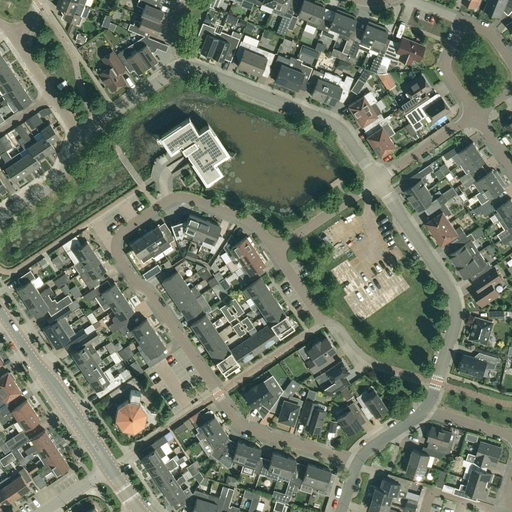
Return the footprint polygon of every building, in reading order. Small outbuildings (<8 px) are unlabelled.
[(63,19),(79,25),(82,16),(80,16),(85,5),(84,4),(72,0),(58,0),(56,7),(67,11),(63,19)] [(153,0),(152,0),(138,0),(136,5),(143,8),(141,15),(142,16),(143,16),(158,22),(160,17),(161,17),(163,17),(164,13),(163,11),(162,11),(163,10),(151,6),(153,0)] [(283,15),(291,18),(292,15),(295,7),(288,4),(289,0),(276,0),(273,7),(271,12),(283,16),(283,15)] [(303,0),(297,15),(307,19),(310,13),(314,3),(307,0),(303,0)] [(321,16),(324,7),(325,4),(315,0),(314,3),(310,13),(307,19),(306,23),(321,29),(326,18),(321,16)] [(511,8),(511,0),(489,0),(485,10),(500,16),(505,2),(511,8)] [(336,11),(335,11),(331,21),(326,18),(321,29),(327,32),(328,35),(337,38),(337,36),(339,31),(346,13),(337,9),(336,11)] [(339,31),(337,36),(344,38),(346,34),(349,36),(356,19),(355,19),(356,17),(346,13),(339,31)] [(283,16),(277,32),(284,35),(287,28),(291,18),(283,15),(283,16)] [(297,17),(292,15),(291,18),(287,28),(292,30),(297,17)] [(160,22),(158,22),(143,16),(142,16),(140,22),(135,20),(133,24),(130,23),(127,29),(144,36),(148,37),(150,32),(156,34),(160,22)] [(360,40),(370,44),(378,25),(368,21),(367,24),(367,23),(360,40)] [(211,56),(218,38),(212,36),(215,28),(202,23),(196,38),(204,41),(200,51),(211,56)] [(379,53),(387,31),(388,29),(378,25),(370,44),(369,48),(379,53)] [(225,41),(218,38),(211,56),(222,60),(227,49),(234,52),(239,38),(227,34),(225,41)] [(159,42),(148,37),(144,36),(132,44),(148,68),(158,62),(156,60),(157,60),(152,53),(155,51),(159,42)] [(342,52),(348,54),(354,40),(347,37),(342,52)] [(424,46),(402,37),(399,46),(389,41),(383,56),(397,62),(399,59),(410,63),(412,59),(418,61),(420,57),(422,56),(423,54),(423,52),(423,50),(424,46)] [(248,70),(257,47),(241,40),(235,54),(241,56),(237,66),(248,70)] [(360,42),(354,40),(348,54),(355,57),(360,42)] [(148,68),(132,44),(126,48),(126,47),(117,54),(124,65),(130,62),(137,73),(138,72),(140,74),(148,68)] [(300,51),(306,53),(309,47),(303,44),(300,51)] [(269,67),(274,54),(257,47),(248,70),(260,75),(264,65),(269,67)] [(112,90),(124,82),(118,73),(124,69),(112,51),(102,58),(108,67),(100,73),(104,78),(102,79),(106,84),(107,83),(112,90)] [(280,86),(284,88),(296,58),(291,56),(289,59),(278,54),(272,68),(278,70),(274,80),(279,82),(279,83),(280,86)] [(371,71),(376,73),(383,56),(377,54),(371,71)] [(0,71),(8,66),(3,57),(0,58),(0,71)] [(302,60),(296,58),(284,88),(289,89),(292,88),(297,89),(301,79),(307,81),(312,68),(301,63),(302,60)] [(0,83),(14,74),(8,66),(0,71),(0,83)] [(323,100),(333,74),(325,71),(324,73),(313,69),(308,82),(315,84),(311,95),(323,100)] [(358,78),(365,82),(371,71),(364,69),(358,78)] [(385,85),(388,90),(395,85),(392,81),(386,72),(377,73),(385,85)] [(0,92),(1,95),(20,82),(14,74),(0,83),(0,92)] [(341,77),(333,74),(323,100),(335,105),(341,88),(348,90),(353,78),(346,75),(344,81),(340,80),(341,77)] [(414,108),(414,107),(429,97),(425,92),(431,89),(422,76),(404,88),(411,98),(399,106),(404,114),(405,114),(414,108)] [(350,90),(357,94),(365,82),(358,78),(350,90)] [(25,91),(20,82),(1,95),(4,99),(1,102),(3,106),(7,103),(15,98),(25,91)] [(31,100),(25,91),(15,98),(7,103),(13,112),(31,100)] [(348,106),(355,116),(370,106),(370,105),(375,102),(368,92),(348,106)] [(409,122),(412,125),(429,114),(433,120),(449,109),(441,98),(431,105),(427,99),(415,108),(414,108),(405,114),(404,114),(409,122)] [(375,102),(370,105),(370,106),(355,116),(361,126),(370,120),(373,125),(383,118),(380,113),(382,112),(375,102)] [(32,116),(35,121),(45,135),(50,142),(59,137),(50,123),(45,126),(36,113),(32,116)] [(31,116),(26,120),(31,129),(37,125),(31,116)] [(390,121),(387,116),(383,118),(373,125),(377,130),(366,137),(373,147),(389,136),(395,133),(388,122),(390,121)] [(189,118),(161,136),(170,151),(181,144),(182,146),(181,147),(185,152),(186,151),(206,181),(220,172),(213,161),(227,152),(208,125),(198,131),(189,118)] [(411,136),(416,132),(412,125),(409,122),(404,126),(411,136)] [(28,134),(21,124),(15,128),(22,138),(28,134)] [(0,137),(0,141),(5,149),(11,145),(4,135),(0,137)] [(54,148),(50,142),(45,135),(36,141),(45,154),(54,148)] [(395,146),(389,136),(373,147),(380,157),(395,146)] [(37,160),(45,154),(36,141),(32,144),(29,139),(25,142),(37,160)] [(14,162),(5,149),(0,141),(0,154),(5,161),(4,165),(6,168),(5,168),(14,181),(23,175),(14,162)] [(22,156),(31,170),(40,164),(37,160),(25,142),(21,144),(24,149),(19,152),(22,156)] [(459,151),(465,161),(479,151),(473,142),(459,151)] [(447,160),(457,153),(454,148),(444,155),(447,160)] [(479,151),(465,161),(471,170),(486,160),(479,151)] [(22,156),(14,162),(23,175),(31,170),(22,156)] [(405,190),(412,200),(428,189),(424,183),(428,181),(425,176),(434,170),(430,164),(419,172),(422,177),(421,179),(405,190)] [(492,170),(478,180),(484,189),(501,178),(496,171),(495,170),(493,170),(492,170)] [(459,178),(463,183),(473,176),(469,171),(459,178)] [(466,188),(476,181),(473,176),(463,183),(466,188)] [(505,188),(504,188),(505,186),(505,184),(501,178),(484,189),(490,198),(505,188)] [(432,195),(428,189),(412,200),(418,210),(432,201),(436,208),(444,202),(447,201),(442,194),(441,195),(438,191),(432,195)] [(497,208),(503,217),(511,210),(511,199),(511,198),(497,208)] [(477,214),(482,211),(492,204),(488,199),(473,209),(477,214)] [(426,222),(434,234),(450,222),(446,215),(451,212),(444,202),(436,208),(432,211),(435,216),(426,222)] [(485,216),(495,209),(492,204),(482,211),(485,216)] [(511,224),(511,210),(503,217),(509,226),(511,224)] [(179,235),(191,240),(200,218),(189,214),(186,221),(184,221),(183,224),(179,223),(171,225),(175,237),(179,235)] [(203,239),(210,222),(200,218),(191,240),(201,244),(203,239)] [(220,226),(210,222),(203,239),(213,243),(220,226)] [(454,244),(458,241),(467,236),(460,226),(455,230),(450,222),(434,234),(441,245),(450,239),(454,244)] [(158,225),(148,231),(162,251),(171,245),(169,242),(174,239),(172,234),(168,228),(162,232),(158,225)] [(480,227),(471,233),(472,233),(476,239),(484,233),(480,227)] [(497,234),(501,239),(511,232),(507,227),(497,234)] [(153,258),(162,251),(148,231),(140,237),(152,256),(153,258)] [(504,244),(511,238),(511,234),(511,232),(501,239),(504,244)] [(448,255),(456,267),(479,252),(472,242),(476,239),(472,233),(471,233),(467,236),(458,241),(461,247),(448,255)] [(220,244),(225,237),(220,234),(215,241),(220,244)] [(223,247),(228,255),(232,260),(253,246),(246,236),(237,243),(231,234),(223,247)] [(75,236),(62,245),(66,252),(80,243),(75,236)] [(130,244),(139,257),(143,263),(152,256),(140,237),(130,244)] [(74,251),(80,260),(93,251),(87,242),(74,251)] [(218,247),(212,245),(210,252),(214,253),(218,247)] [(259,254),(253,246),(232,260),(238,269),(243,265),(259,254)] [(197,254),(195,253),(187,250),(184,257),(194,261),(197,254)] [(73,264),(79,273),(99,260),(93,251),(80,260),(73,264)] [(486,262),(479,252),(456,267),(464,278),(477,270),(480,275),(492,267),(488,261),(486,262)] [(240,275),(246,284),(257,276),(253,271),(265,264),(259,254),(243,265),(246,270),(240,275)] [(106,269),(99,260),(79,273),(89,289),(104,278),(101,273),(106,269)] [(163,263),(166,269),(171,266),(168,260),(163,263)] [(162,281),(168,291),(184,280),(180,275),(182,274),(183,268),(180,263),(174,267),(177,271),(162,281)] [(157,264),(147,270),(151,276),(161,270),(157,264)] [(204,279),(211,274),(206,267),(204,266),(198,270),(204,279)] [(495,267),(481,277),(485,283),(473,291),(482,305),(499,293),(493,284),(502,278),(495,267)] [(22,285),(17,289),(23,298),(36,289),(30,280),(34,277),(30,271),(18,279),(22,285)] [(228,275),(225,271),(216,277),(218,282),(228,275)] [(70,280),(65,273),(60,277),(65,283),(70,280)] [(208,281),(211,287),(218,282),(214,277),(208,281)] [(245,287),(251,296),(266,286),(260,277),(245,287)] [(115,283),(111,286),(107,280),(100,284),(101,285),(96,289),(95,288),(83,296),(87,302),(95,297),(101,306),(121,292),(115,283)] [(190,289),(184,280),(168,291),(174,299),(190,289)] [(174,299),(180,308),(196,298),(205,292),(202,288),(197,291),(194,286),(190,289),(174,299)] [(258,305),(272,295),(266,286),(251,296),(258,305)] [(29,307),(48,294),(52,291),(49,287),(39,294),(36,289),(23,298),(29,307)] [(111,306),(114,310),(127,301),(121,292),(101,306),(104,310),(111,306)] [(48,294),(29,307),(35,316),(54,304),(48,294)] [(60,309),(66,305),(71,301),(67,295),(55,303),(60,309)] [(258,305),(264,314),(279,304),(272,295),(258,305)] [(210,308),(206,303),(201,302),(199,303),(196,298),(180,308),(186,318),(202,307),(205,311),(210,308)] [(234,308),(239,305),(235,298),(228,302),(230,306),(232,305),(234,308)] [(133,310),(127,301),(114,310),(117,315),(113,317),(112,320),(113,322),(108,326),(112,333),(118,329),(117,326),(122,322),(120,319),(133,310)] [(81,313),(86,311),(82,303),(77,305),(81,313)] [(220,309),(224,315),(229,312),(227,308),(228,307),(226,304),(219,308),(220,309)] [(270,323),(285,313),(279,304),(264,314),(270,323)] [(43,329),(50,338),(70,324),(65,315),(71,311),(66,305),(60,309),(60,310),(45,320),(48,325),(43,329)] [(237,316),(244,312),(239,305),(234,308),(237,311),(235,312),(237,316)] [(205,314),(191,324),(197,333),(212,323),(224,315),(220,309),(210,316),(209,313),(206,315),(205,314)] [(92,324),(98,321),(92,312),(86,315),(92,324)] [(231,315),(229,312),(224,315),(229,322),(235,317),(233,314),(231,315)] [(294,327),(285,313),(270,323),(279,337),(294,327)] [(246,325),(250,321),(247,316),(240,320),(243,324),(244,323),(246,325)] [(486,343),(493,322),(476,317),(469,338),(486,343)] [(137,339),(153,328),(147,319),(133,328),(128,322),(118,329),(123,335),(125,334),(128,338),(134,334),(137,339)] [(250,321),(246,325),(247,326),(245,327),(247,331),(254,326),(250,321)] [(241,325),(238,322),(232,326),(235,331),(240,328),(239,327),(241,325)] [(218,332),(212,323),(197,333),(203,342),(218,332)] [(270,344),(279,337),(270,323),(260,330),(270,344)] [(50,338),(56,347),(61,344),(65,349),(87,334),(83,328),(76,332),(70,324),(50,338)] [(159,337),(153,328),(137,339),(140,343),(136,346),(139,351),(159,337)] [(241,330),(240,328),(235,331),(239,337),(245,332),(243,329),(241,330)] [(96,351),(90,342),(99,336),(95,330),(75,343),(79,349),(71,354),(78,363),(91,354),(96,351)] [(260,350),(270,344),(260,330),(250,337),(259,351),(260,350)] [(203,342),(209,351),(224,341),(218,332),(203,342)] [(159,359),(155,353),(165,346),(159,337),(139,351),(142,355),(146,352),(149,357),(148,358),(152,364),(159,359)] [(249,338),(240,344),(249,358),(259,351),(250,337),(249,338)] [(306,361),(313,372),(333,359),(330,354),(335,350),(326,337),(320,342),(319,340),(312,345),(313,346),(307,350),(312,357),(306,361)] [(111,341),(103,346),(107,353),(115,348),(111,341)] [(230,350),(224,341),(209,351),(215,360),(230,350)] [(230,350),(239,364),(249,358),(240,344),(230,350)] [(118,352),(122,358),(127,355),(123,348),(118,352)] [(215,360),(224,374),(239,364),(230,350),(215,360)] [(115,351),(110,354),(116,363),(121,360),(115,351)] [(494,368),(496,364),(498,357),(482,353),(480,359),(464,354),(459,369),(482,376),(485,368),(494,368)] [(91,354),(78,363),(84,372),(97,363),(91,354)] [(332,396),(337,392),(350,384),(344,375),(349,372),(341,360),(320,374),(327,385),(324,388),(322,393),(332,396)] [(90,381),(103,372),(97,363),(84,372),(90,381)] [(147,371),(153,378),(163,371),(157,363),(147,371)] [(103,372),(90,381),(96,390),(105,384),(109,390),(123,381),(118,374),(114,377),(108,368),(103,372)] [(0,390),(14,381),(14,380),(15,379),(10,372),(9,373),(8,371),(0,376),(0,390)] [(321,379),(318,372),(311,375),(314,382),(321,379)] [(269,410),(275,403),(274,402),(279,396),(267,378),(256,385),(256,384),(250,388),(250,389),(245,393),(253,406),(260,402),(263,404),(262,405),(269,410)] [(292,379),(284,390),(290,394),(290,395),(291,396),(300,384),(292,379)] [(0,390),(0,404),(21,391),(14,381),(0,390)] [(349,386),(343,389),(348,397),(353,394),(349,386)] [(284,389),(279,396),(274,402),(275,403),(279,406),(282,407),(278,419),(281,420),(282,422),(287,424),(289,422),(292,423),(298,404),(288,401),(290,395),(290,394),(284,390),(284,389)] [(363,408),(368,405),(375,415),(386,408),(373,389),(368,393),(366,390),(356,397),(363,408)] [(139,401),(138,401),(140,392),(130,390),(128,399),(127,399),(117,406),(115,418),(121,428),(134,431),(144,424),(146,412),(139,401)] [(33,409),(27,400),(6,413),(9,418),(14,414),(18,420),(33,409)] [(306,400),(299,419),(306,422),(305,427),(306,428),(307,430),(310,431),(312,430),(318,432),(326,407),(325,406),(306,400)] [(337,417),(348,434),(361,425),(355,416),(360,412),(353,402),(341,409),(344,413),(337,417)] [(33,409),(18,420),(24,430),(40,419),(33,409)] [(149,420),(158,420),(158,412),(150,412),(149,420)] [(200,440),(201,439),(206,435),(221,425),(214,415),(206,421),(202,416),(192,423),(198,432),(196,434),(200,440)] [(8,435),(17,427),(11,421),(3,429),(8,435)] [(174,428),(179,437),(187,432),(182,423),(174,428)] [(228,435),(221,425),(206,435),(201,439),(204,443),(208,444),(209,443),(213,450),(210,454),(217,459),(225,448),(220,444),(218,441),(228,435)] [(437,450),(443,452),(449,454),(452,443),(448,441),(451,433),(432,427),(428,440),(440,444),(437,450)] [(8,447),(25,435),(22,430),(5,442),(8,447)] [(27,455),(31,452),(51,439),(44,430),(31,439),(34,444),(24,450),(27,455)] [(12,451),(29,440),(26,435),(25,435),(8,447),(10,450),(11,450),(12,451)] [(147,467),(161,458),(166,454),(160,446),(167,441),(164,435),(154,442),(157,447),(141,457),(147,467)] [(40,459),(57,448),(51,439),(31,452),(33,455),(37,453),(40,459)] [(232,461),(243,465),(249,445),(237,441),(234,453),(230,452),(225,448),(217,459),(226,466),(226,467),(231,466),(231,465),(232,461)] [(466,460),(480,464),(488,466),(490,460),(497,462),(501,448),(481,441),(476,455),(468,453),(466,460)] [(259,474),(263,460),(257,458),(260,449),(249,445),(243,465),(254,468),(253,472),(259,474)] [(38,473),(39,473),(63,457),(57,448),(40,459),(44,464),(41,466),(43,469),(38,473)] [(409,461),(426,466),(430,455),(442,458),(443,452),(437,450),(428,448),(426,453),(413,449),(409,461)] [(273,471),(279,473),(284,456),(272,452),(269,462),(263,460),(259,474),(271,477),(273,471)] [(295,459),(284,456),(279,473),(277,477),(288,481),(288,483),(294,485),(298,471),(292,469),(295,459)] [(42,477),(52,470),(56,475),(69,466),(63,457),(39,473),(32,477),(40,488),(46,484),(42,477)] [(164,463),(161,458),(147,467),(153,476),(175,461),(172,457),(164,463)] [(478,469),(480,464),(466,460),(464,459),(462,465),(466,466),(465,471),(471,473),(469,479),(486,484),(487,480),(491,481),(493,474),(478,469)] [(178,465),(175,461),(153,476),(159,485),(173,476),(169,471),(178,465)] [(406,473),(423,478),(426,466),(409,461),(406,473)] [(193,462),(186,467),(192,476),(199,471),(193,462)] [(35,463),(30,466),(26,468),(30,473),(38,468),(35,463)] [(304,473),(298,471),(294,485),(300,487),(301,483),(313,486),(313,484),(319,467),(307,463),(304,473)] [(324,469),(319,467),(313,484),(313,486),(318,488),(317,492),(329,496),(333,482),(327,480),(330,470),(329,470),(330,469),(327,468),(325,468),(324,469)] [(11,481),(20,494),(30,488),(26,482),(31,479),(23,468),(18,471),(20,474),(11,481)] [(436,486),(443,488),(447,472),(441,470),(436,486)] [(176,480),(173,476),(159,485),(165,493),(176,486),(179,484),(186,480),(182,474),(177,478),(178,478),(176,480)] [(383,478),(380,488),(380,489),(398,495),(398,494),(400,495),(405,497),(411,480),(398,476),(396,482),(383,478)] [(484,489),(486,484),(469,479),(467,485),(461,483),(459,489),(455,487),(453,493),(469,498),(471,492),(486,497),(488,490),(484,489)] [(2,487),(11,500),(20,494),(11,481),(2,487)] [(288,483),(284,493),(291,495),(294,485),(288,483)] [(180,497),(184,505),(192,494),(188,487),(183,490),(179,484),(176,486),(165,493),(171,503),(180,497)] [(11,500),(2,487),(0,488),(0,502),(2,506),(11,500)] [(237,511),(239,510),(239,508),(233,506),(232,508),(228,506),(234,489),(228,487),(225,496),(221,511),(223,511),(237,511)] [(398,500),(400,495),(398,494),(398,495),(380,489),(380,488),(376,487),(373,498),(391,503),(392,498),(398,500)] [(191,511),(202,511),(207,500),(206,500),(208,494),(195,490),(192,494),(184,505),(191,506),(192,502),(194,503),(191,511)] [(208,494),(206,500),(207,500),(202,511),(214,511),(215,509),(221,511),(225,496),(220,494),(219,497),(214,496),(208,494)] [(248,510),(253,511),(254,511),(256,509),(259,498),(252,496),(248,510)] [(396,511),(397,511),(389,508),(391,503),(373,498),(369,509),(380,511),(396,511)] [(275,511),(281,511),(285,503),(276,501),(273,511),(275,511)]
